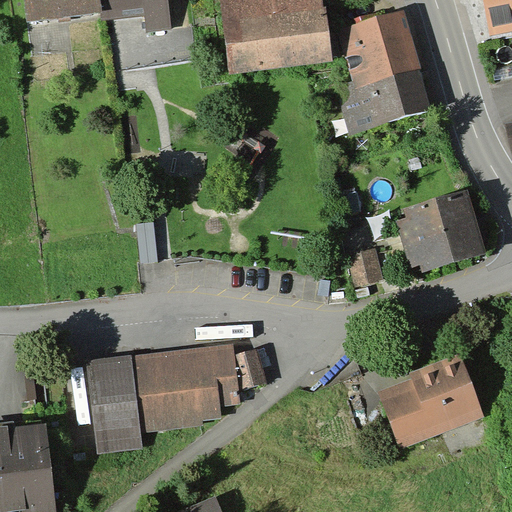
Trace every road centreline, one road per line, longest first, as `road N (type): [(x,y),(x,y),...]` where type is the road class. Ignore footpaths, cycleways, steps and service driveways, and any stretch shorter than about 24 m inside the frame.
road 1 (residential): [(0,319),(197,302),(321,323),(364,322),(511,268)]
road 2 (tertiary): [(430,0),(492,173),(511,197)]
